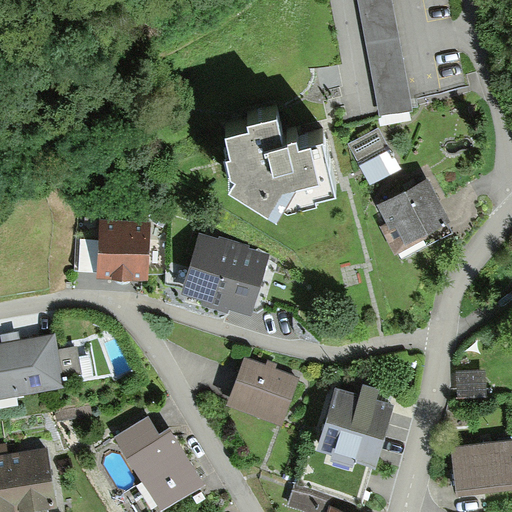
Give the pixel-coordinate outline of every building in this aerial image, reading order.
[(388,0),(354,0),(376,118),(409,112),(388,0)] [(245,127),(221,133),(226,156),(222,158),(229,185),(224,192),(264,216),(278,186),(326,174),(317,140),(297,144),(295,134),(281,139),(276,113),(243,122),(245,127)] [(370,185),(392,171),(370,136),(348,150),(370,185)] [(418,191),(383,209),(404,249),(439,231),(418,191)] [(97,224),(94,279),(138,281),(141,226),(97,224)] [(261,257),(199,241),(185,296),(246,312),(261,257)] [(0,396),(54,388),(46,342),(0,349),(0,396)] [(226,411),(276,428),(291,383),(242,366),(226,411)] [(337,396),(316,458),(365,474),(385,412),(337,396)] [(157,506),(195,483),(164,434),(155,439),(142,419),(113,437),(157,506)] [(449,451),(452,489),(511,484),(507,445),(449,451)] [(0,511),(33,511),(57,508),(47,449),(0,456),(0,511)] [(315,511),(319,503),(287,493),(282,509),(292,511),(315,511)]
